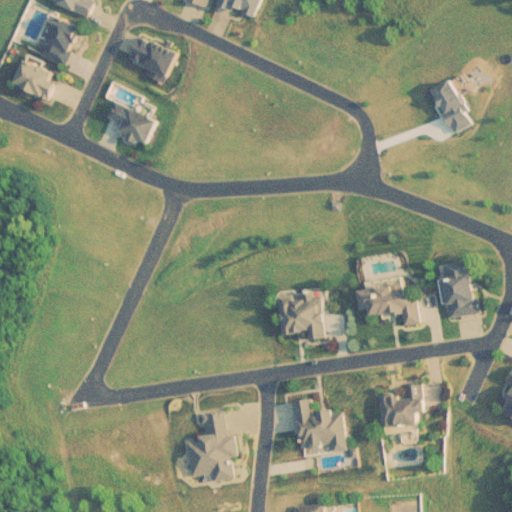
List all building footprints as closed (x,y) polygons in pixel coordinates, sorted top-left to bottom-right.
[(63,0),(63,1),(95,16),(102,0),(63,0)] [(227,0),(226,4),(263,16),(268,0),(227,0)] [(88,27),(61,16),(47,53),(73,63),(88,27)] [(185,49),(147,34),(137,60),(174,75),(185,49)] [(52,97),(63,71),(30,56),(19,82),(52,97)] [(458,132),(482,123),(465,78),(441,86),(458,132)] [(153,144),(165,119),(124,99),(116,117),(131,124),(127,132),(153,144)] [(447,278),(451,317),(486,313),(481,274),(447,278)] [(421,287),(408,289),(407,280),(363,287),(367,311),(375,310),(376,317),(408,312),(410,325),(426,322),(421,287)] [(314,332),(315,338),(333,337),(329,290),(286,294),(289,334),(314,332)] [(411,384),(412,391),(387,394),(389,426),(426,423),(425,412),(432,411),(429,383),(411,384)] [(301,400),(309,448),(340,443),(341,450),(355,448),(349,407),(320,411),(318,398),(301,400)] [(213,481),(246,475),(234,407),(208,411),(213,435),(192,439),(199,475),(212,473),(213,481)] [(302,504),(302,511),(335,511),(335,503),(302,504)]
